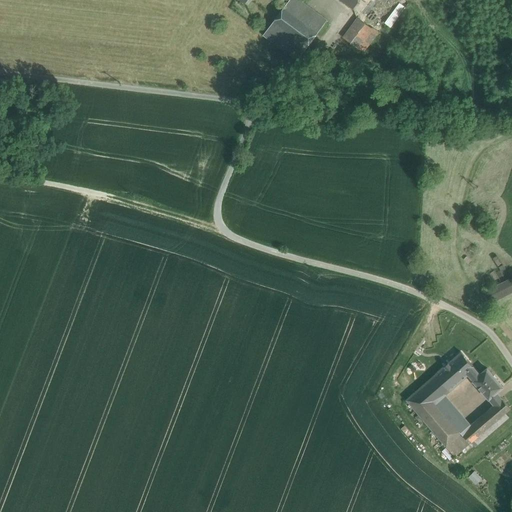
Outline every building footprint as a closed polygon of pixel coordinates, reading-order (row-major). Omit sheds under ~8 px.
[(328,20),(301,0),(289,0),(287,4),(320,29),(328,20)] [(341,0),(353,8),(359,0),(341,0)] [(383,22),(390,26),(404,6),(398,1),(383,22)] [(320,29),(287,4),(272,23),(306,48),(320,29)] [(359,18),(344,37),(358,47),(372,28),(359,18)] [(306,48),(272,23),(264,35),(298,60),(306,48)] [(372,28),(358,47),(364,52),(378,32),(372,28)] [(494,281),(508,276),(503,261),(489,266),(494,281)] [(511,279),(485,294),(491,306),(511,295),(511,279)] [(461,352),(422,386),(436,402),(444,395),(469,374),(473,380),(480,374),(461,352)] [(480,374),(473,380),(489,398),(497,392),(503,387),(487,368),(480,374)] [(444,395),(436,402),(422,386),(407,399),(455,456),(470,443),(462,433),(470,426),(444,395)] [(470,426),(462,433),(470,443),(471,442),(475,446),(509,416),(506,413),(511,408),(497,392),(489,398),(495,405),(470,426)]
